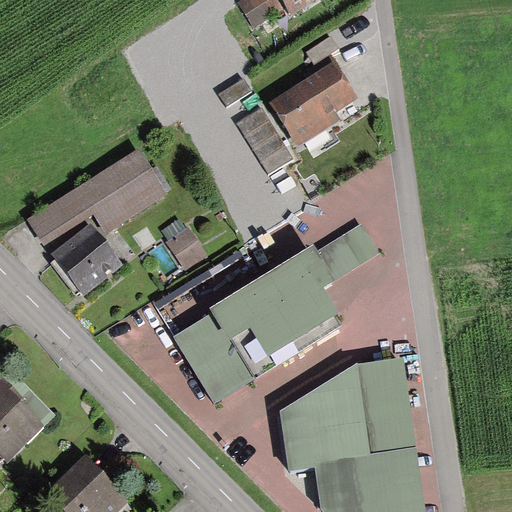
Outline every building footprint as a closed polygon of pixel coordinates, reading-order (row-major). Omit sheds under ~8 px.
[(323,0),(239,0),(256,27),(287,8),(293,18),(323,0)] [(299,149),(339,123),(335,116),(358,101),(334,65),(271,107),(299,149)] [(138,152),(27,222),(45,250),(95,218),(105,234),(166,196),(138,152)] [(361,225),(177,340),(216,404),(257,379),(259,383),(343,331),(336,320),(338,319),(321,292),(380,256),(361,225)] [(122,269),(90,227),(53,256),(85,297),(122,269)] [(170,248),(184,272),(200,263),(185,239),(170,248)] [(425,511),(402,363),(343,370),(354,459),(315,464),(321,511),(425,511)] [(2,382),(0,383),(0,456),(5,462),(41,428),(17,403),(20,400),(2,382)] [(119,511),(127,504),(85,459),(45,497),(58,511),(119,511)]
